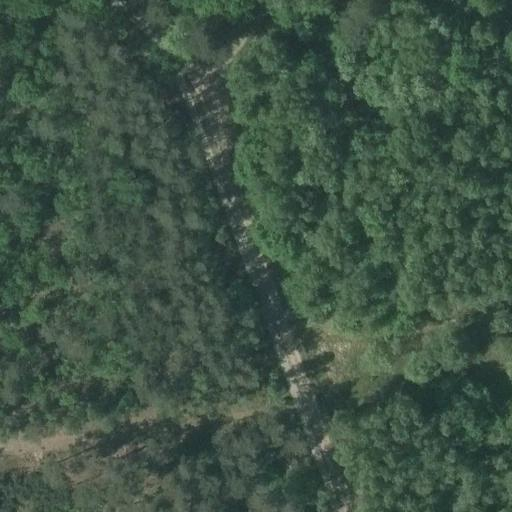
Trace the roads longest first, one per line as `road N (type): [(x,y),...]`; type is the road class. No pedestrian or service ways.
road 1 (track): [(352,511),(198,106),(132,0)]
road 2 (track): [(319,423),(0,453)]
road 3 (track): [(393,0),(267,19),(238,42),(198,106)]
